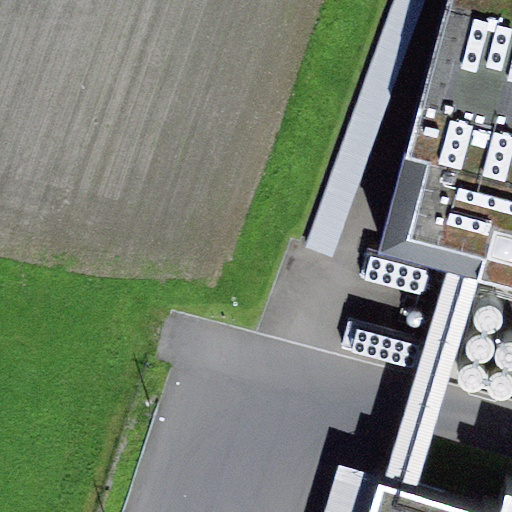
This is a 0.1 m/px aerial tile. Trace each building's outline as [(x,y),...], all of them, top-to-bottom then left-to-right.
[(422,0),(393,0),(308,242),(334,251),(422,0)] [(511,0),(441,0),(380,230),(511,264),(511,0)] [(502,292),(499,289),(495,286),(490,285),(485,286),(481,288),(478,291),(475,295),(475,300),(476,305),(478,310),(482,313),(487,315),(492,315),(497,313),(501,310),(503,306),(504,301),(504,296),(502,292)] [(494,321),(491,318),(487,315),(482,314),(477,315),(473,317),(470,320),(467,324),(467,329),(467,334),(470,338),(474,342),(479,343),(484,343),(489,342),(493,338),(495,334),(496,330),(496,325),(494,321)] [(511,322),(511,323),(506,323),(502,325),(498,328),(496,333),(495,338),(496,343),(499,347),(503,350),(508,352),(511,351),(511,322)] [(485,350),(482,347),(478,345),(474,344),(469,344),(465,346),(461,349),(459,354),(458,359),(459,364),(462,368),(466,371),(470,373),(476,373),(480,371),(484,368),(487,364),(488,359),(487,355),(485,350)] [(511,355),(508,353),(503,352),(499,352),(494,354),(491,357),(488,362),(488,367),(489,372),(491,376),(495,379),(500,381),(505,381),(510,379),(511,377),(511,355)] [(319,511),(364,511),(380,459),(339,447),(319,511)] [(511,511),(511,498),(380,459),(364,511),(511,511)]
